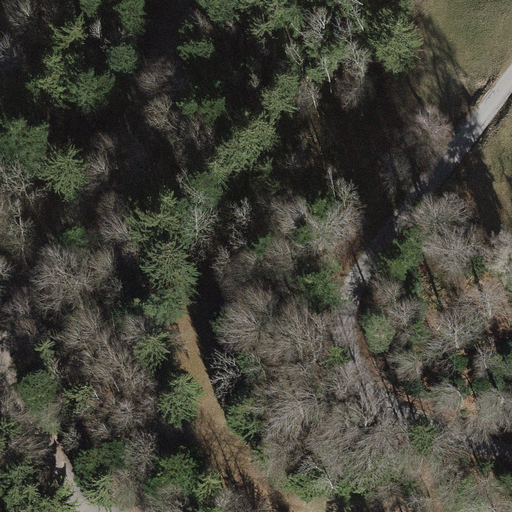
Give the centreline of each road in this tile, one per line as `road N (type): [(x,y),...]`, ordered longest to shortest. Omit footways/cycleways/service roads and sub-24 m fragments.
road 1 (track): [(175,0),(145,94),(11,319),(4,374),(36,460),(67,511)]
road 2 (unclassified): [(511,79),(368,253),(346,316),(360,373),(397,408),(511,453)]
